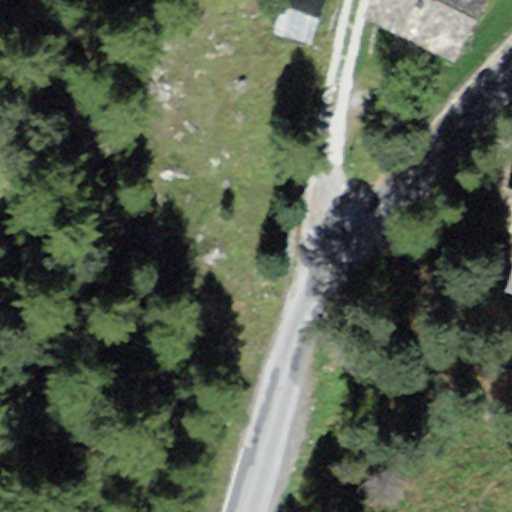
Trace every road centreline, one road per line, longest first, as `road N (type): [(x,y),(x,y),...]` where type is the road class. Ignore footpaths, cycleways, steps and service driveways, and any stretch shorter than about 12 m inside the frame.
road 1 (tertiary): [(246,511),(344,262),(511,77)]
road 2 (track): [(359,0),(322,107),(335,216),(354,247)]
